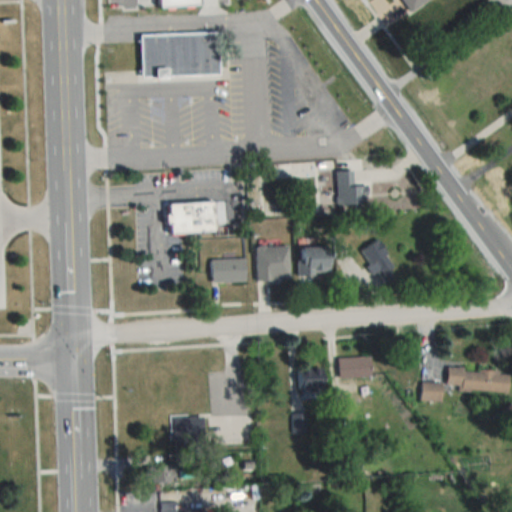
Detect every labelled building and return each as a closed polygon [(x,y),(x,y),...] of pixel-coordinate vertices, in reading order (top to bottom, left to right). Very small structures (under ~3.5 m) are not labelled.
[(141,78),(227,77),(226,33),(140,35),(141,78)] [(363,185),(350,185),(350,170),(332,170),(333,203),(363,203),(363,185)] [(168,204),(169,234),(216,232),(215,202),(168,204)] [(255,246),(256,280),(285,280),(285,246),(255,246)] [(325,274),(325,247),(293,247),(293,274),(325,274)] [(208,259),(208,282),(245,282),(245,259),(208,259)] [(334,377),(368,377),(368,357),(333,357),(334,377)] [(505,370),(442,369),(442,389),(505,391),(505,370)] [(293,378),(293,388),(316,388),(316,378),(293,378)] [(416,401),(438,401),(438,382),(417,382),(416,401)] [(511,406),(509,402),(496,412),(511,434),(511,406)] [(169,416),(169,437),(198,437),(198,416),(169,416)] [(143,482),(169,482),(169,466),(143,466),(143,482)]
